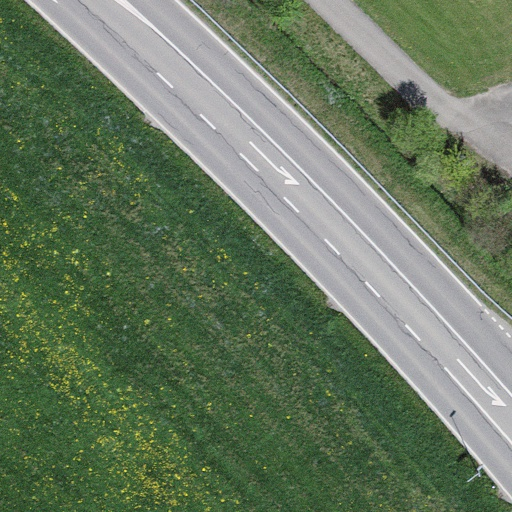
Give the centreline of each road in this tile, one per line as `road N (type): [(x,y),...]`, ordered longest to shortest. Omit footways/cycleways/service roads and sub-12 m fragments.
road 1 (secondary): [(106,0),(302,185),(511,416)]
road 2 (residential): [(326,0),(511,156)]
